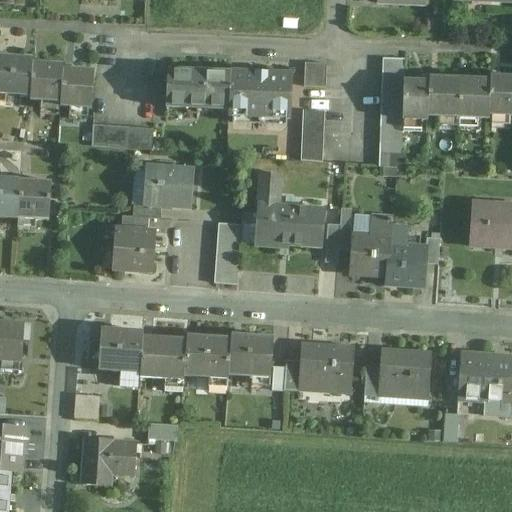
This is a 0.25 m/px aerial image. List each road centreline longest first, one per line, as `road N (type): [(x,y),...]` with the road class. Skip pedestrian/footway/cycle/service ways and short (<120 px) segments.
road 1 (residential): [(511,328),(190,303)]
road 2 (residential): [(339,49),(137,42),(131,108)]
road 3 (residential): [(57,511),(70,294)]
road 4 (residential): [(190,303),(70,294)]
